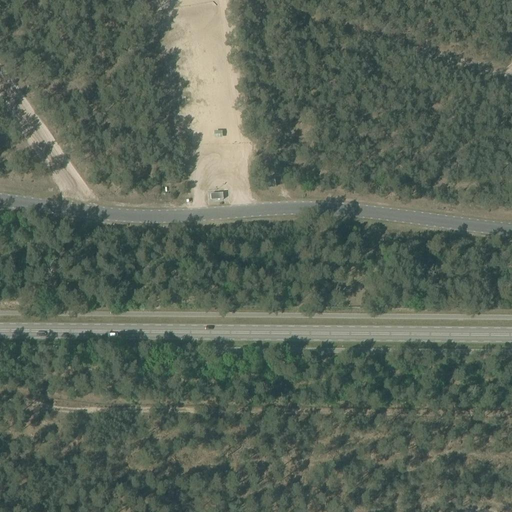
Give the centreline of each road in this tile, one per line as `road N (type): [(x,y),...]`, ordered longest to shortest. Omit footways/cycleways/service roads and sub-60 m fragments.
road 1 (track): [(511,414),(42,408),(0,396)]
road 2 (primary): [(0,330),(511,335)]
road 3 (track): [(74,210),(69,188),(0,83)]
